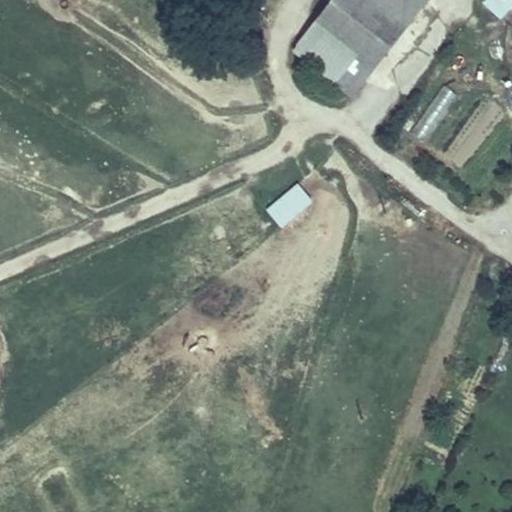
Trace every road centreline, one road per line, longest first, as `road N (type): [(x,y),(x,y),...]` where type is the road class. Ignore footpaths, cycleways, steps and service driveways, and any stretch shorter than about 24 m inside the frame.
road 1 (track): [(0,260),(277,132),(305,104)]
road 2 (track): [(511,243),(399,166),(355,117),(305,104)]
road 3 (track): [(305,104),(281,87),(274,56),(292,0)]
